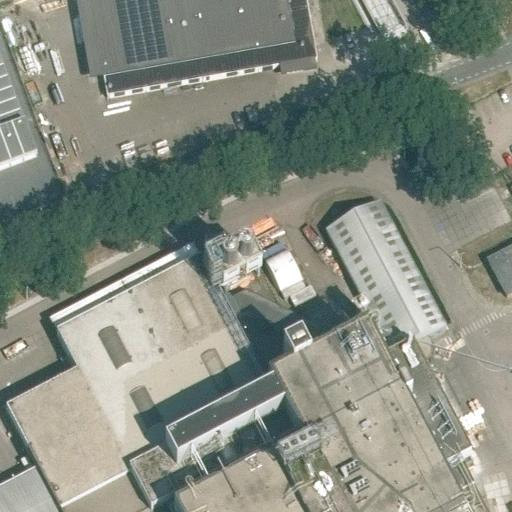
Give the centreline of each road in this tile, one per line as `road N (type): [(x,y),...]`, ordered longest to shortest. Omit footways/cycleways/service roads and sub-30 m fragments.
road 1 (unclassified): [(511,49),(0,246)]
road 2 (unknown): [(208,232),(259,341),(268,343),(333,311),(339,300),(293,194)]
